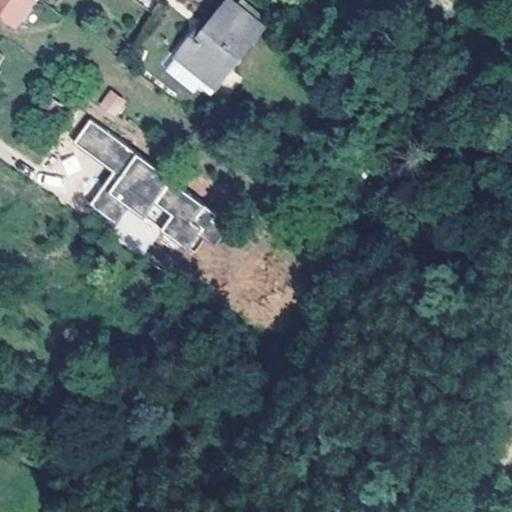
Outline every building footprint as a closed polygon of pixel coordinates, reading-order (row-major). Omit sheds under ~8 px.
[(0,0),(0,13),(20,28),(39,0),(0,0)] [(226,62),(233,68),(265,25),(232,0),(228,0),(212,21),(208,17),(179,53),(208,76),(213,80),(226,62)] [(213,80),(208,76),(201,84),(213,93),(233,68),(226,62),(213,80)] [(41,105),(56,114),(64,102),(49,92),(41,105)] [(128,102),(116,94),(108,105),(120,113),(128,102)] [(92,114),(77,137),(107,157),(108,155),(120,163),(94,201),(125,222),(137,205),(194,243),(205,227),(222,238),(234,221),(221,212),(224,206),(177,174),(178,172),(92,114)] [(0,497),(2,498),(10,484),(17,471),(7,465),(0,479),(0,497)] [(10,484),(2,498),(0,501),(0,511),(19,511),(29,495),(10,484)]
